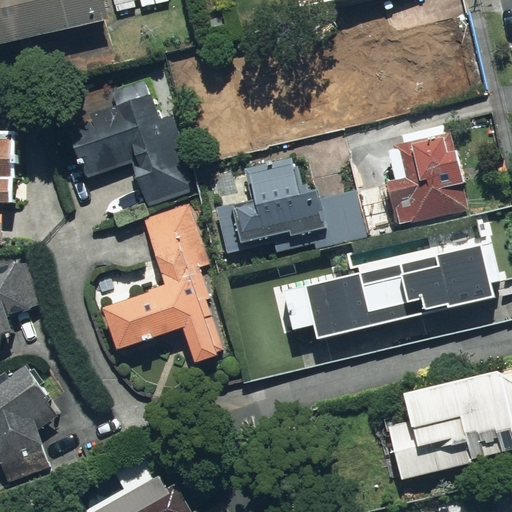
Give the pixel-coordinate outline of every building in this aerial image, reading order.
[(101,0),(0,0),(0,51),(107,26),(101,0)] [(173,0),(109,0),(113,15),(173,0)] [(376,119),(371,100),(396,93),(401,112),(466,95),(449,33),(380,51),(377,42),(264,72),(284,144),(376,119)] [(132,167),(144,204),(195,188),(172,115),(160,119),(150,87),(111,99),(121,130),(70,145),(81,182),(132,167)] [(0,248),(2,248),(4,223),(0,223),(0,208),(12,209),(16,134),(0,132),(0,248)] [(446,157),(440,135),(402,144),(400,133),(350,145),(362,197),(385,192),(393,229),(471,211),(457,155),(446,157)] [(277,262),(369,236),(356,187),(303,202),(292,160),(236,176),(240,190),(226,194),(230,207),(215,211),(228,258),(272,246),(277,262)] [(101,314),(114,357),(182,337),(192,369),(217,362),(205,319),(215,316),(201,270),(212,267),(193,203),(140,218),(160,286),(147,290),(149,299),(101,314)] [(487,236),(276,285),(289,339),(311,333),(314,346),(493,304),(490,291),(499,288),(487,236)] [(0,352),(12,337),(7,319),(40,310),(25,258),(0,264),(0,352)] [(65,416),(32,367),(12,380),(6,372),(0,375),(0,476),(8,488),(51,459),(36,437),(65,416)] [(511,367),(395,397),(399,414),(374,420),(390,483),(511,452),(511,367)] [(106,482),(116,504),(98,511),(189,511),(163,456),(106,482)]
